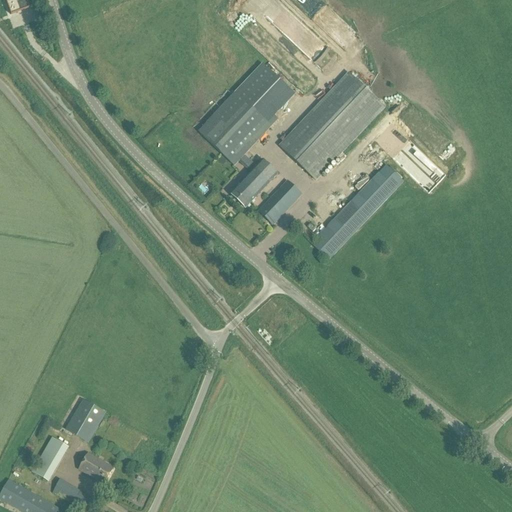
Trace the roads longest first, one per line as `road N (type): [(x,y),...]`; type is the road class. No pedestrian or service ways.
road 1 (unclassified): [(276,282),(101,113),(74,69),(51,0)]
road 2 (unclassified): [(218,347),(0,86)]
road 3 (unclassified): [(481,441),(276,282)]
road 4 (unclassified): [(151,511),(218,347)]
